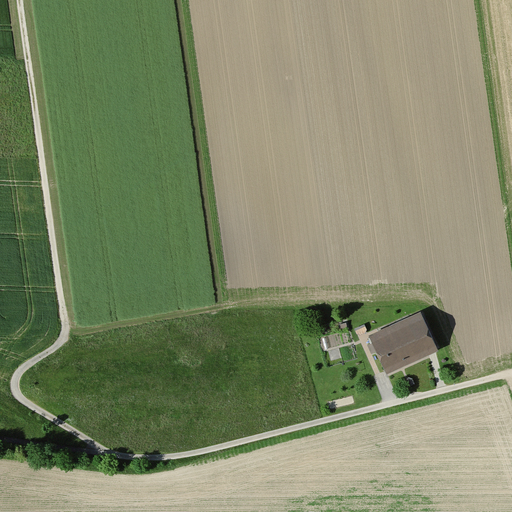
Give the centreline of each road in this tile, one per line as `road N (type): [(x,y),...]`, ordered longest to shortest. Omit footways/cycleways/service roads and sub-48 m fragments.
road 1 (track): [(18,0),(61,320),(59,338),(10,380),(14,395),(107,453)]
road 2 (track): [(511,371),(170,457),(0,438)]
